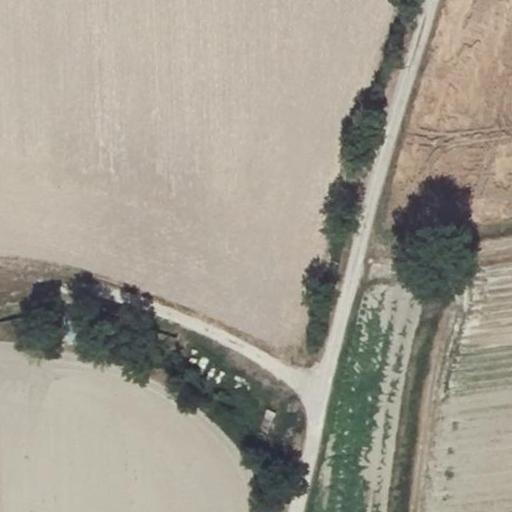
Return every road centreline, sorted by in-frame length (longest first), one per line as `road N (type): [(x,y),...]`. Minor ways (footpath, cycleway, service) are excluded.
road 1 (track): [(294,511),(427,0)]
road 2 (track): [(322,389),(145,302),(74,286),(0,297)]
